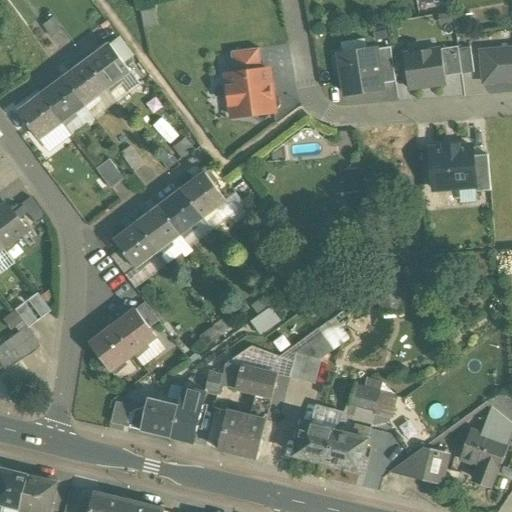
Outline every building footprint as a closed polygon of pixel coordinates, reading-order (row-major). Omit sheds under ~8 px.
[(110,45),(87,62),(108,90),(131,73),(110,45)] [(459,47),(441,50),(445,78),(462,75),(459,49),(459,47)] [(391,48),(377,50),(382,85),(396,83),(391,48)] [(471,48),(459,49),(462,75),(474,73),(471,48)] [(259,49),(231,53),(234,75),(262,71),(259,49)] [(511,49),(482,52),(484,84),(511,81),(511,49)] [(377,50),(339,56),(345,95),(383,89),(382,85),(377,50)] [(441,50),(405,55),(410,90),(446,85),(445,78),(441,50)] [(87,62),(65,79),(85,106),(108,90),(87,62)] [(234,75),(227,76),(229,88),(228,92),(227,97),(229,102),(231,106),(233,118),(275,113),(269,70),(234,75)] [(65,79),(42,95),(63,123),(85,106),(65,79)] [(511,90),(511,83),(490,84),(490,92),(511,90)] [(42,95),(20,112),(40,140),(63,123),(42,95)] [(458,146),(444,148),(444,149),(430,150),(434,190),(475,187),(476,187),(473,157),(472,147),(458,148),(458,146)] [(125,153),(134,169),(143,165),(134,148),(125,153)] [(488,156),(473,157),(476,187),(475,187),(475,193),(491,192),(488,156)] [(110,160),(97,169),(112,189),(125,179),(110,160)] [(206,174),(183,190),(203,218),(226,201),(206,174)] [(183,190),(160,207),(181,235),(203,218),(183,190)] [(44,217),(30,198),(21,205),(35,224),(44,217)] [(4,204),(0,207),(0,245),(2,248),(25,231),(4,204)] [(160,207),(138,224),(158,252),(181,235),(160,207)] [(138,224),(115,241),(121,250),(136,269),(158,252),(138,224)] [(136,269),(121,250),(112,257),(126,276),(136,269)] [(0,258),(0,271),(8,267),(3,257),(0,258)] [(389,258),(366,275),(376,288),(399,271),(389,258)] [(397,275),(381,286),(382,308),(398,307),(397,275)] [(49,312),(36,293),(27,301),(40,319),(49,312)] [(37,321),(23,303),(14,311),(26,327),(27,328),(37,321)] [(145,303),(136,310),(150,328),(159,321),(145,303)] [(271,308),(251,322),(261,335),(280,321),(271,308)] [(136,310),(113,327),(134,355),(157,338),(150,328),(136,310)] [(26,327),(6,342),(7,342),(0,347),(0,361),(7,371),(41,347),(27,328),(26,327)] [(134,355),(113,327),(90,345),(111,372),(134,355)] [(322,335),(296,353),(290,379),(315,385),(322,360),(334,351),(322,335)] [(242,367),(228,363),(225,365),(220,386),(236,389),(242,367)] [(218,364),(210,372),(205,393),(206,393),(218,396),(220,386),(225,365),(218,364)] [(278,376),(242,367),(236,389),(260,395),(273,398),(278,376)] [(383,383),(369,380),(367,390),(380,393),(383,383)] [(194,385),(186,383),(185,388),(184,388),(179,406),(180,406),(173,439),(193,444),(194,444),(206,393),(205,393),(192,390),(194,385)] [(357,388),(352,406),(348,405),(342,418),(373,425),(376,414),(381,394),(380,393),(367,390),(357,388)] [(494,404),(511,416),(511,399),(502,392),(494,404)] [(396,398),(381,394),(376,414),(391,418),(396,398)] [(273,398),(260,395),(254,418),(267,421),(273,398)] [(179,406),(151,399),(149,400),(148,408),(142,432),(172,439),(173,439),(180,406),(179,406)] [(140,409),(116,403),(111,424),(130,428),(135,411),(140,409)] [(511,427),(511,424),(490,406),(480,436),(505,446),(511,427)] [(343,414),(316,407),(311,425),(335,431),(336,431),(342,418),(343,414)] [(140,409),(135,411),(130,428),(129,429),(142,432),(148,408),(140,409)] [(254,418),(228,412),(218,450),(225,452),(225,451),(257,459),(267,421),(254,418)] [(311,425),(302,423),(294,456),(327,464),(336,431),(335,431),(311,425)] [(363,439),(336,431),(327,464),(360,473),(371,430),(365,428),(363,439)] [(480,436),(471,433),(462,460),(478,466),(475,476),(478,482),(486,485),(492,482),(505,446),(480,436)] [(448,456),(422,450),(392,471),(406,476),(405,476),(440,485),(448,456)] [(30,477),(2,469),(0,476),(0,511),(2,511),(4,505),(21,510),(30,477)] [(50,511),(58,484),(30,477),(21,510),(29,511),(50,511)] [(131,511),(134,502),(95,493),(90,511),(131,511)] [(164,511),(165,509),(134,502),(131,511),(164,511)]
